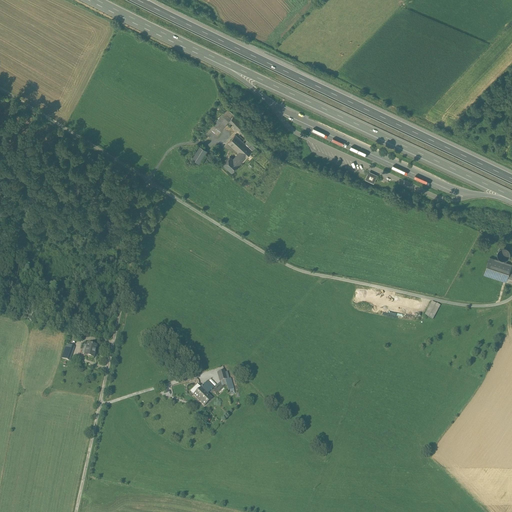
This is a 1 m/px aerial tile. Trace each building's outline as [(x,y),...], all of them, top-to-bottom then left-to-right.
[(227,109),(206,134),(213,140),(229,121),(234,115),(227,109)] [(234,115),(229,121),(241,133),(242,131),(246,127),(234,115)] [(244,143),(235,135),(227,143),(238,153),(244,158),(244,159),(252,150),(244,143)] [(256,149),(247,140),(244,143),(252,150),(255,150),(256,149)] [(198,145),(190,158),(199,163),(207,151),(198,145)] [(359,149),(358,151),(372,158),(373,155),(359,149)] [(233,160),(230,158),(223,165),(231,172),(237,166),(236,164),(237,162),(238,162),(240,163),(244,158),(238,153),(233,160)] [(376,175),(369,172),(366,178),(373,181),(376,175)] [(506,282),(509,273),(511,265),(490,258),(484,274),(506,282)] [(437,304),(432,302),(425,314),(433,319),(440,305),(439,305),(437,304)] [(74,347),(66,344),(61,357),(69,360),(74,347)] [(96,346),(87,344),(85,356),(94,358),(96,346)] [(224,371),(217,373),(220,381),(226,379),(224,371)] [(230,378),(226,379),(231,395),(234,393),(230,378)] [(201,387),(207,394),(214,387),(208,381),(201,387)] [(223,382),(214,392),(216,393),(225,384),(223,382)] [(197,385),(190,391),(194,394),(193,395),(204,406),(212,399),(207,394),(201,387),(200,388),(197,385)]
